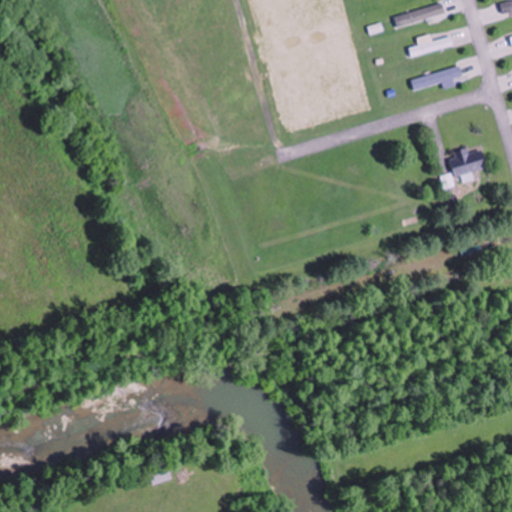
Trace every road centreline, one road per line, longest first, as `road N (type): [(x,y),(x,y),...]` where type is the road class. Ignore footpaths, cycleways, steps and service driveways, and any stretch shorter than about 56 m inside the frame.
road 1 (residential): [(234,0),(277,150),(495,80)]
road 2 (residential): [(471,0),(511,141)]
